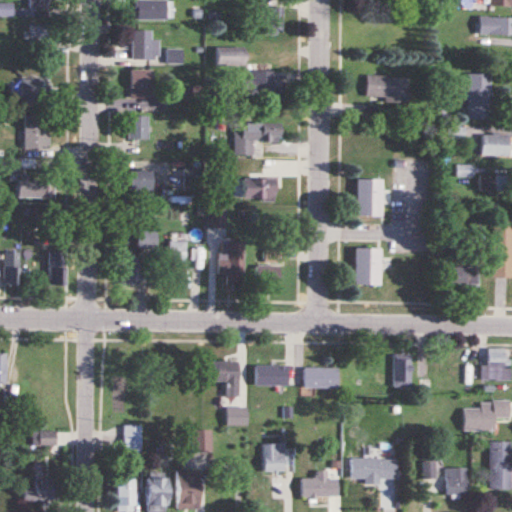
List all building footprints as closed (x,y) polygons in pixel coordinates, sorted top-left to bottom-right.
[(47,0),(28,0),(28,9),(47,9),(47,0)] [(129,0),(162,0),(162,20),(129,20),(129,0)] [(0,15),(0,3),(12,3),(12,15),(0,15)] [(261,30),(261,7),(285,8),(285,31),(261,30)] [(208,18),(208,10),(220,10),(219,18),(208,18)] [(511,17),(478,18),(478,35),(511,34),(511,17)] [(25,39),(25,24),(43,25),(43,39),(25,39)] [(154,57),(128,57),(128,28),(154,28),(154,57)] [(213,64),(213,47),(240,47),(240,65),(213,64)] [(162,48),(179,48),(179,61),(162,61),(162,48)] [(238,97),(238,79),(249,79),(249,69),(273,69),(273,83),(280,83),(280,97),(238,97)] [(126,71),(147,71),(147,98),(126,98),(126,71)] [(486,118),(462,117),(462,107),(453,106),(455,84),(463,84),(464,72),(488,73),(486,118)] [(21,94),(21,78),(46,78),(45,94),(21,94)] [(407,78),(407,102),(383,101),(383,96),(365,96),(365,78),(407,78)] [(21,145),(21,114),(46,114),(46,145),(21,145)] [(124,116),(145,116),(145,137),(124,137),(124,116)] [(234,155),(234,123),(275,123),(274,142),(254,142),(254,155),(234,155)] [(445,138),(446,126),(463,127),(462,138),(445,138)] [(477,135),(505,136),(505,156),(476,154),(477,135)] [(3,170),(3,159),(19,159),(19,170),(3,170)] [(451,174),(452,163),(472,164),(472,175),(451,174)] [(179,166),(199,166),(199,197),(187,197),(187,190),(179,189),(179,166)] [(124,171),(148,171),(148,189),(124,188),(124,171)] [(475,189),(476,174),(504,175),(504,193),(489,192),(489,190),(475,189)] [(17,176),(52,176),(52,199),(17,199),(17,176)] [(376,180),(375,216),(351,216),(351,179),(376,180)] [(271,199),(237,199),(237,180),(271,180),(271,199)] [(205,207),(224,207),(224,228),(205,227),(205,207)] [(489,220),(510,221),(507,276),(487,275),(489,220)] [(135,231),(155,231),(155,250),(135,250),(135,231)] [(166,239),(182,239),(182,279),(165,279),(166,239)] [(243,241),(242,286),(222,286),(222,277),(223,249),(223,240),(243,241)] [(63,284),(46,284),(46,245),(63,245),(63,284)] [(262,249),(282,249),(282,262),(261,262),(262,249)] [(374,249),(374,284),(349,284),(350,249),(374,249)] [(17,283),(1,283),(1,251),(17,251),(17,283)] [(116,283),(116,255),(138,256),(138,283),(116,283)] [(438,283),(439,264),(474,266),(473,285),(438,283)] [(253,284),(253,266),(274,266),(274,284),(253,284)] [(482,366),(482,347),(498,347),(498,367),(508,367),(508,380),(473,380),(474,366),(482,366)] [(390,353),(410,354),(408,382),(389,381),(390,353)] [(236,362),(236,382),(207,382),(207,362),(236,362)] [(284,365),(284,384),(251,384),(251,365),(284,365)] [(334,367),(334,386),(299,386),(299,367),(334,367)] [(422,379),(430,379),(430,394),(422,394),(422,379)] [(491,418),(491,432),(459,431),(460,408),(477,408),(477,399),(504,400),(504,418),(491,418)] [(0,403),(9,404),(9,416),(0,416),(0,403)] [(281,406),(289,406),(289,418),(281,418),(281,406)] [(244,408),(244,425),(224,425),(224,408),(244,408)] [(121,424),(139,424),(139,453),(121,453),(121,424)] [(252,425),(263,425),(263,434),(252,434),(252,425)] [(29,430),(52,429),(52,446),(29,446),(29,430)] [(188,429),(208,429),(208,451),(188,451),(188,429)] [(485,441),(506,441),(505,487),(484,487),(485,441)] [(155,442),(170,442),(170,459),(155,459),(155,442)] [(261,444),(283,444),(283,473),(261,473),(261,444)] [(347,458),(392,459),(391,479),(346,478),(347,458)] [(418,461),(432,461),(432,477),(418,477),(418,461)] [(441,467),(465,467),(465,494),(441,494),(441,467)] [(171,471),(194,471),(194,510),(171,510),(171,471)] [(323,478),(330,478),(330,493),(296,493),(296,478),(314,478),(314,471),(323,471),(323,478)] [(142,477),(162,477),(162,511),(142,511),(142,477)] [(58,498),(19,498),(19,487),(29,487),(29,479),(58,479),(58,498)] [(111,511),(111,480),(131,480),(131,511),(111,511)]
